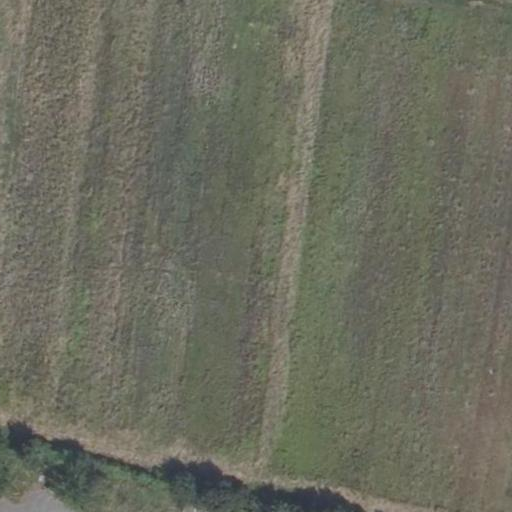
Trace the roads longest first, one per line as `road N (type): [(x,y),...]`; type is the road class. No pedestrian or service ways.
road 1 (track): [(0,417),(393,511)]
road 2 (track): [(327,0),(511,37)]
